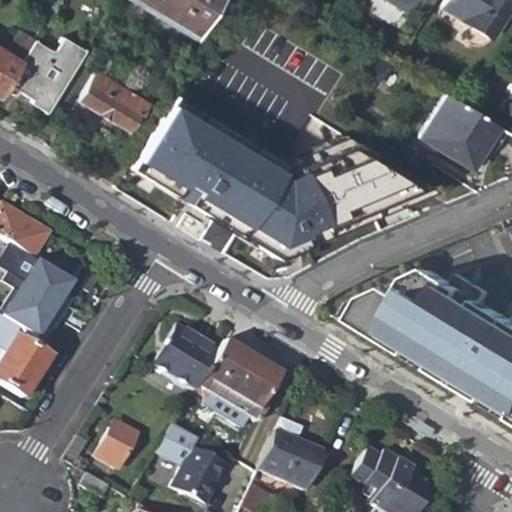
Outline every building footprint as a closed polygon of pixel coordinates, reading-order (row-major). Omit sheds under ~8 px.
[(131,0),(161,18),(171,0),(131,0)] [(171,0),(161,18),(197,40),(221,0),(171,0)] [(382,0),(398,10),(404,0),(382,0)] [(485,37),(508,0),(439,0),(435,8),(485,37)] [(49,51),(30,39),(18,61),(0,89),(11,95),(14,90),(23,96),(26,92),(31,95),(28,99),(26,102),(43,113),(81,50),(58,36),(49,51)] [(0,89),(18,61),(0,49),(0,89)] [(340,107),(350,113),(382,58),(373,52),(340,107)] [(92,69),(72,101),(124,132),(136,114),(139,115),(146,104),(101,76),(110,61),(100,55),(92,69)] [(511,81),(495,108),(511,118),(511,81)] [(439,93),(413,136),(465,168),(481,142),(490,147),(500,130),(439,93)] [(173,95),(124,167),(275,257),(422,190),(337,137),(287,164),(283,162),(173,95)] [(419,157),(409,173),(431,188),(453,178),(419,157)] [(28,259),(45,233),(0,205),(0,241),(3,243),(28,259)] [(0,303),(0,316),(35,336),(66,281),(28,259),(3,243),(0,249),(0,269),(1,269),(0,271),(0,282),(10,288),(0,303)] [(431,270),(366,298),(350,320),(408,356),(412,350),(437,365),(433,371),(485,403),(489,397),(511,410),(511,319),(482,301),(488,291),(458,273),(452,282),(431,270)] [(0,316),(0,352),(1,353),(10,339),(17,343),(24,331),(0,316)] [(198,377),(214,350),(173,324),(147,366),(189,392),(192,387),(198,377)] [(1,353),(0,355),(0,386),(21,399),(44,360),(17,343),(10,339),(1,353)] [(267,387),(274,375),(219,342),(214,350),(198,377),(249,408),(243,418),(252,423),(271,390),(267,387)] [(318,381),(304,372),(300,379),(314,387),(316,384),(318,381)] [(192,387),(243,418),(249,408),(198,377),(192,387)] [(296,429),(274,419),(252,470),(301,491),(309,471),(314,473),(321,457),(317,455),(318,452),(291,440),(296,429)] [(105,430),(128,442),(133,433),(110,420),(105,430)] [(177,468),(187,450),(194,437),(169,424),(152,454),(177,468)] [(128,442),(105,430),(90,457),(113,470),(128,442)] [(70,461),(83,442),(73,436),(62,455),(70,461)] [(377,451),(374,456),(361,448),(338,484),(351,492),(349,495),(369,508),(366,511),(408,511),(422,492),(420,483),(410,477),(408,479),(403,476),(407,469),(377,451)] [(209,481),(217,465),(187,450),(177,468),(166,489),(200,506),(212,482),(209,481)] [(99,496),(104,487),(82,474),(75,486),(92,496),(94,493),(99,496)] [(244,511),(262,511),(270,499),(245,486),(236,507),(244,511)]
